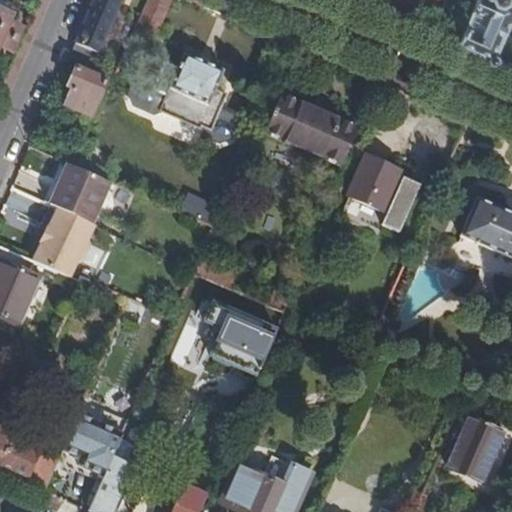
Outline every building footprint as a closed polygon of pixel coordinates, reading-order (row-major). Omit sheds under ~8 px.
[(95,0),(70,56),(94,66),(107,35),(107,33),(121,0),(95,0)] [(172,0),(148,0),(145,8),(165,17),(172,0)] [(511,0),(478,0),(459,46),(493,61),(508,25),(511,22),(511,0)] [(7,16),(0,13),(0,44),(10,50),(20,26),(5,20),(7,16)] [(223,72),(185,55),(160,112),(210,134),(226,96),(215,91),(223,72)] [(106,82),(75,69),(68,87),(73,90),(66,105),(69,106),(67,111),(84,118),(86,113),(92,116),(106,82)] [(358,128),(281,96),(266,133),(342,166),(358,128)] [(398,172),(367,159),(349,197),(352,198),(344,218),(361,227),(369,205),(381,211),(382,208),(388,212),(383,225),(399,233),(421,186),(397,175),(398,172)] [(51,207),(69,164),(63,161),(45,204),(51,207)] [(112,183),(77,167),(69,164),(51,207),(57,210),(94,227),(112,183)] [(119,186),(112,183),(94,227),(99,229),(119,186)] [(511,213),(477,199),(461,237),(511,259),(510,263),(511,264),(511,213)] [(87,241),(94,227),(57,210),(49,229),(47,228),(40,243),(42,244),(33,264),(70,281),(76,265),(81,263),(89,246),(87,241)] [(37,242),(40,243),(47,228),(44,226),(37,242)] [(37,281),(1,264),(0,265),(0,320),(17,328),(37,281)] [(204,268),(199,266),(195,274),(201,277),(204,268)] [(98,294),(101,288),(83,280),(80,286),(98,294)] [(292,298),(293,296),(276,289),(269,307),(285,314),(292,298)] [(305,304),(292,298),(285,314),(300,320),(305,304)] [(486,401),(467,393),(461,408),(478,417),(486,401)] [(96,423),(102,410),(84,402),(78,415),(96,423)] [(478,417),(461,408),(457,417),(468,422),(469,420),(476,423),(478,417)] [(105,478),(106,475),(130,422),(102,410),(96,423),(78,415),(61,455),(57,463),(76,472),(79,466),(105,478)] [(223,458),(239,420),(228,415),(223,427),(219,426),(208,451),(223,458)] [(469,420),(468,422),(448,469),(482,484),(503,435),(489,429),(491,428),(483,425),(482,426),(476,423),(469,420)] [(0,472),(44,492),(57,463),(61,455),(16,438),(15,436),(0,429),(0,472)] [(313,474),(294,465),(285,486),(240,465),(222,504),(240,511),(239,511),(295,511),(300,501),(302,502),(313,474)] [(102,484),(105,478),(79,466),(76,472),(102,484)] [(89,511),(117,511),(129,485),(106,475),(105,478),(102,484),(89,511)] [(198,511),(205,497),(186,487),(182,500),(180,500),(174,511),(198,511)]
